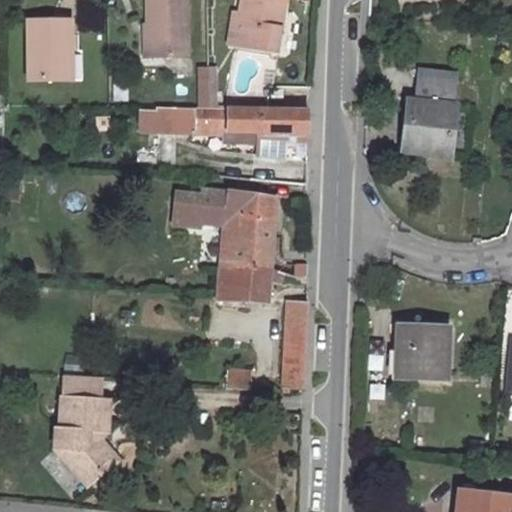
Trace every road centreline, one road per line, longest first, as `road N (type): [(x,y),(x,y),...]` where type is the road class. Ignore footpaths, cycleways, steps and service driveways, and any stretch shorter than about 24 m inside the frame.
road 1 (tertiary): [(347,227),(326,511)]
road 2 (tertiary): [(349,0),(347,227)]
road 3 (unclassified): [(347,227),(450,260),(487,259),(511,245)]
